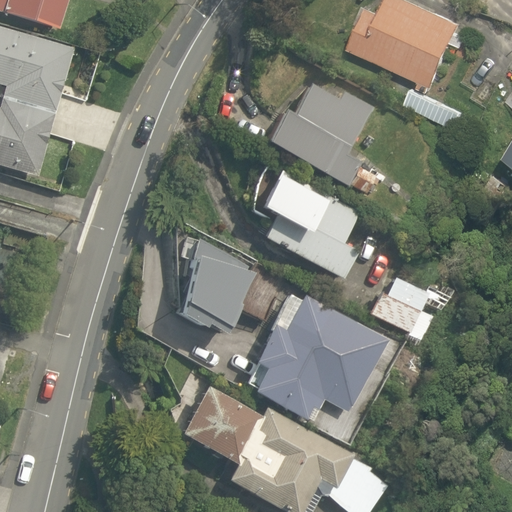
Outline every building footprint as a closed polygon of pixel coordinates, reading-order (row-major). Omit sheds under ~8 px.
[(0,0),(0,12),(48,29),(58,0),(0,0)] [(456,22),(409,0),(381,0),(378,8),(364,1),(343,46),(426,86),(456,22)] [(0,30),(0,171),(27,180),(67,51),(0,30)] [(374,172),(350,159),(337,152),(362,108),(325,88),(321,96),(295,82),(277,113),(266,107),(249,139),(335,187),(339,179),(363,193),(374,172)] [(511,133),(501,154),(511,160),(511,133)] [(336,243),(352,210),(296,182),(280,214),(266,207),(252,236),(334,277),(348,249),(336,243)] [(248,374),(238,394),(302,425),(350,329),(355,319),(251,268),(230,310),(257,323),(235,368),(248,374)] [(421,292),(378,274),(361,314),(403,333),(421,292)] [(213,485),(273,511),(305,511),(314,492),(335,511),(358,511),(385,469),(189,382),(167,433),(225,459),(213,485)]
